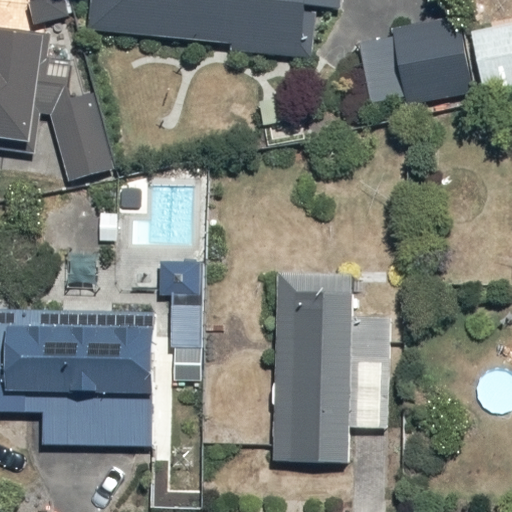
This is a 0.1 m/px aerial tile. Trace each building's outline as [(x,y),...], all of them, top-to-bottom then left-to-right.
[(315,68),(348,22),(349,0),(102,0),(101,32),(262,38),(261,66),(315,68)] [(511,94),(511,13),(403,28),(404,37),(369,42),(378,112),(511,94)] [(12,145),(49,149),(60,36),(6,31),(3,56),(0,55),(0,154),(11,156),(12,145)] [(104,105),(58,114),(73,192),(120,183),(104,105)] [(176,311),(0,308),(0,414),(52,415),(51,446),(175,448),(176,350),(204,351),(206,264),(166,264),(166,297),(176,297),(176,311)] [(369,274),(287,272),(282,466),(355,468),(356,435),(394,436),(398,317),(368,316),(369,274)]
